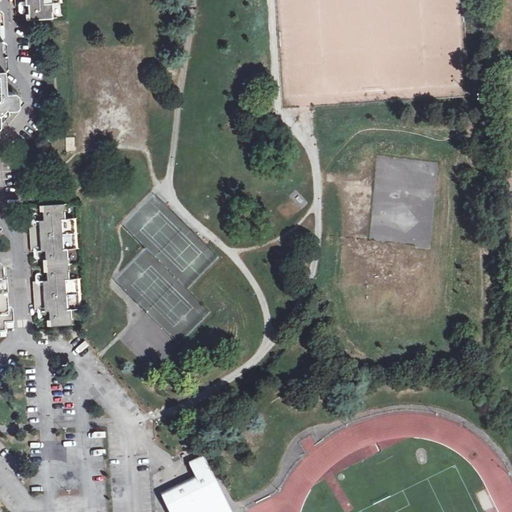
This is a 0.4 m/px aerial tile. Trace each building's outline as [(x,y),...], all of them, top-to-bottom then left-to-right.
[(14,0),(15,5),(29,5),(30,19),(51,18),(50,3),(60,3),(59,0),(14,0)] [(379,101),(465,96),(460,0),(416,0),(417,1),(413,0),(406,0),(403,8),(402,0),(398,0),(391,14),(389,13),(385,19),(382,16),(371,16),(380,25),(378,28),(387,32),(371,33),(372,48),(363,57),(363,65),(358,63),(354,68),(349,65),(344,75),(351,74),(379,101)] [(0,107),(10,107),(13,104),(7,99),(12,93),(8,91),(0,91),(0,107)] [(31,243),(31,251),(46,250),(48,280),(34,281),(35,289),(36,304),(36,312),(50,311),(51,325),(72,324),(72,309),(81,309),(79,278),(70,278),(67,249),(77,248),(75,218),(65,218),(64,204),(43,205),(44,220),(29,221),(30,228),(31,243)] [(0,329),(11,329),(10,306),(8,304),(1,304),(0,289),(0,329)] [(231,511),(205,456),(190,463),(198,478),(162,495),(170,511),(231,511)]
